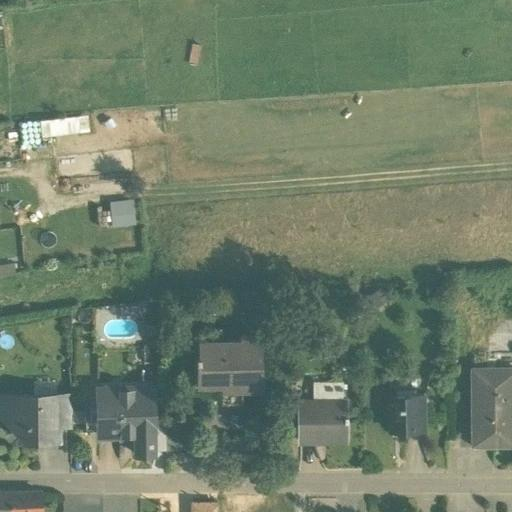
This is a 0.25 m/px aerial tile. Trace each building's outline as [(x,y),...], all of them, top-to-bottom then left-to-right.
[(36,132),(86,130),(86,114),(35,116),(36,132)] [(132,197),(107,198),(108,225),(133,224),(132,197)] [(0,272),(11,272),(11,263),(0,263),(0,272)] [(500,322),(485,304),(471,315),(486,333),(500,322)] [(261,388),(260,334),(240,334),(240,346),(222,346),(222,341),(197,341),(197,356),(196,356),(196,361),(197,361),(197,383),(222,383),(226,383),(229,379),(234,379),(236,383),(240,382),(240,388),(261,388)] [(511,367),(475,368),(476,442),(494,442),(494,436),(511,435),(511,367)] [(153,387),(98,388),(98,435),(135,434),(135,450),(153,450),(153,387)] [(425,393),(392,394),(393,430),(426,429),(425,393)] [(58,395),(18,395),(0,413),(0,414),(23,438),(38,437),(38,440),(58,440),(58,426),(58,395)] [(71,395),(58,395),(58,426),(72,426),(71,395)] [(346,440),(345,399),(298,400),(299,440),(346,440)] [(192,453),(192,423),(166,423),(166,453),(192,453)] [(511,435),(494,436),(494,442),(476,442),(477,448),(511,447),(511,435)] [(10,492),(0,491),(0,511),(10,511),(11,493),(10,492)] [(42,511),(42,493),(11,493),(10,511),(42,511)]
